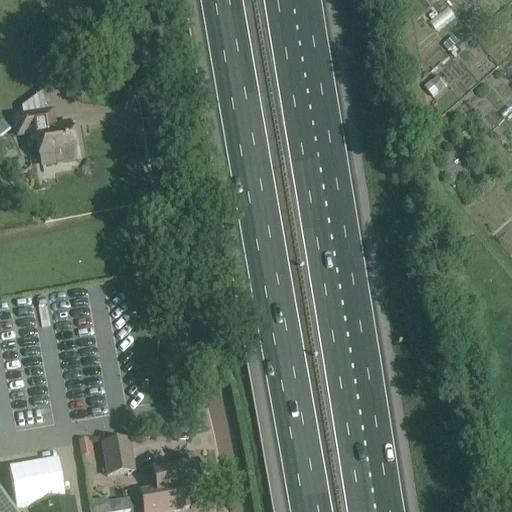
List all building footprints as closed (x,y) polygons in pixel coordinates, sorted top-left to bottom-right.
[(78,91),(89,90),(87,74),(75,76),(78,91)] [(46,114),(44,107),(50,106),(47,89),(24,106),(26,117),(12,120),(15,138),(24,136),(26,148),(35,147),(39,167),(73,160),(67,126),(51,129),(48,113),(46,114)] [(0,140),(10,132),(2,121),(0,122),(0,140)] [(495,205),(511,193),(511,182),(510,180),(487,195),(495,205)] [(95,458),(90,438),(60,446),(65,465),(95,458)] [(104,445),(109,477),(134,473),(129,441),(104,445)] [(143,511),(183,511),(183,510),(188,509),(186,495),(202,493),(197,462),(152,470),(156,490),(140,493),(143,511)] [(17,511),(0,489),(0,511),(17,511)] [(74,511),(73,501),(40,507),(40,511),(74,511)]
